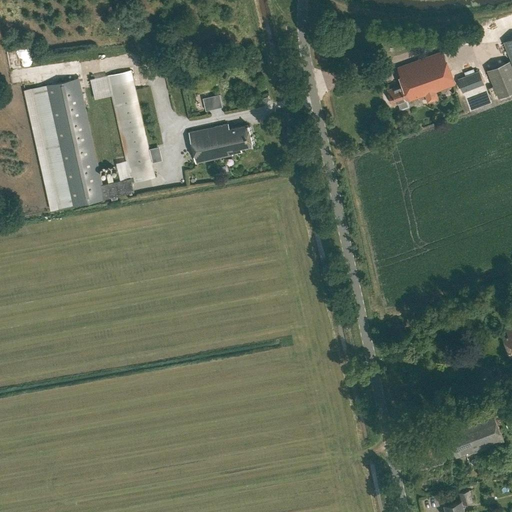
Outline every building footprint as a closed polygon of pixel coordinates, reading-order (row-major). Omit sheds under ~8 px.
[(511,37),(503,41),(511,62),(511,37)] [(407,99),(435,90),(455,84),(443,51),(398,67),(403,83),(387,89),(390,97),(389,98),(391,102),(392,102),(393,104),(398,102),(400,108),(402,109),(408,107),(409,103),(407,99)] [(511,90),(511,65),(510,60),(487,69),(498,97),(511,90)] [(79,77),(24,90),(51,210),(123,194),(134,192),(132,182),(155,177),(131,69),(109,74),(113,89),(110,90),(130,177),(123,179),(103,183),(100,170),(85,106),(79,77)] [(459,77),(461,82),(464,91),(485,84),(480,69),(459,77)] [(212,101),(204,103),(206,110),(214,108),(212,101)] [(229,128),(228,123),(189,132),(196,162),(233,154),(232,152),(242,150),(241,147),(253,144),(248,124),(229,128)] [(130,211),(113,214),(115,227),(132,224),(130,211)] [(511,324),(506,327),(509,334),(504,336),(503,336),(511,355),(511,354),(511,324)] [(504,441),(493,411),(446,428),(456,455),(465,452),(466,454),(473,451),(474,452),(501,442),(502,444),(504,443),(503,441),(504,441)] [(464,511),(463,503),(472,501),(469,489),(459,491),(461,500),(444,504),(446,511),(464,511)]
